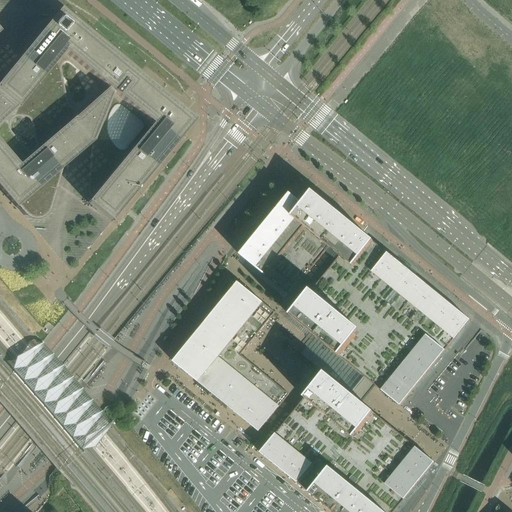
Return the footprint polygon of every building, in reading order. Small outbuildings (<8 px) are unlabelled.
[(195,121),(60,10),(52,20),(50,20),(46,21),(43,22),(40,23),(37,26),(35,28),(26,44),(23,51),(21,54),(20,58),(0,82),(0,33),(1,32),(0,31),(0,189),(16,209),(19,206),(25,214),(28,216),(31,218),(34,219),(38,219),(42,218),(45,217),(47,215),(50,212),(51,209),(63,169),(77,157),(91,145),(88,189),(88,192),(89,195),(90,197),(91,199),(87,203),(111,223),(195,121)] [(470,321),(447,302),(356,228),(312,192),(309,195),(302,204),(290,194),(240,256),(251,265),(252,266),(289,296),(329,248),(335,253),(340,257),(310,293),(290,317),(346,362),(400,407),(470,321)] [(289,395),(241,355),(275,313),(238,283),(173,362),(259,432),(262,428),(289,395)] [(85,451),(114,425),(103,412),(42,344),(11,365),(85,451)] [(394,511),(435,463),(375,414),(325,374),(270,441),(268,443),(260,453),(332,511),(394,511)]
